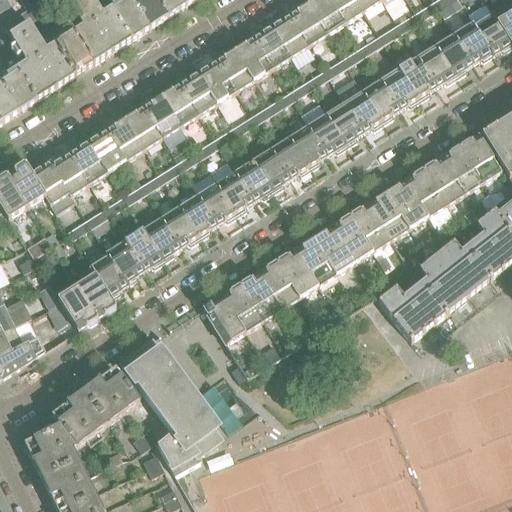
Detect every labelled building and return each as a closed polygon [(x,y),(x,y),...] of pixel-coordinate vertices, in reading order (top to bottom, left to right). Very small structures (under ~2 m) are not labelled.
[(10,11),(4,0),(0,0),(0,14),(1,16),(10,11)] [(43,0),(22,0),(19,2),(26,15),(31,11),(33,10),(46,3),(43,0)] [(113,58),(76,0),(49,0),(48,1),(55,11),(66,4),(83,31),(74,37),(94,69),(113,58)] [(132,45),(111,13),(103,18),(91,0),(76,0),(113,58),(132,45)] [(150,34),(128,0),(113,0),(115,2),(107,7),(111,13),(132,45),(150,34)] [(168,23),(153,0),(128,0),(150,34),(168,23)] [(186,12),(178,0),(153,0),(168,23),(186,12)] [(204,0),(178,0),(186,12),(204,0)] [(346,29),(327,0),(324,0),(319,4),(315,2),(306,7),(327,41),(346,29)] [(364,18),(352,0),(327,0),(346,29),(364,18)] [(382,6),(378,0),(352,0),(364,18),(382,6)] [(457,4),(454,0),(445,0),(443,1),(448,10),(457,4)] [(448,10),(443,1),(434,7),(439,15),(448,10)] [(327,41),(306,7),(296,14),(296,18),(290,22),(309,52),(327,41)] [(439,15),(434,7),(425,13),(430,21),(439,15)] [(77,80),(51,42),(42,48),(29,28),(38,22),(31,11),(26,15),(13,23),(57,93),(77,80)] [(430,21),(425,13),(416,18),(421,27),(430,21)] [(421,27),(416,18),(407,24),(412,33),(421,27)] [(511,18),(498,27),(511,53),(511,18)] [(511,53),(498,27),(492,19),(474,30),(493,61),(499,58),(502,59),(511,53)] [(309,52),(290,22),(282,27),(279,25),(270,30),(291,64),(309,52)] [(57,93),(13,23),(3,29),(26,68),(21,71),(12,57),(9,59),(11,63),(36,106),(57,93)] [(412,33),(407,24),(397,30),(402,38),(412,33)] [(493,61),(474,30),(472,27),(453,39),(472,70),(480,65),(483,67),(493,61)] [(291,64),(270,30),(260,37),(260,41),(253,45),(273,75),(291,64)] [(402,38),(397,30),(388,36),(393,44),(402,38)] [(94,69),(74,37),(70,31),(62,36),(60,35),(51,42),(77,80),(94,69)] [(393,44),(388,36),(379,42),(384,50),(393,44)] [(472,70),(453,39),(435,51),(456,84),(466,78),(465,74),(472,70)] [(384,50),(379,42),(370,48),(375,56),(384,50)] [(273,75),(253,45),(246,50),(242,48),(233,53),(254,87),(273,75)] [(375,56),(370,48),(360,53),(365,62),(375,56)] [(456,84),(435,51),(417,62),(436,93),(443,89),(446,90),(456,84)] [(254,87),(233,53),(223,60),(223,64),(217,68),(235,99),(249,119),(262,110),(249,90),(254,87)] [(365,62),(360,53),(351,59),(356,67),(365,62)] [(356,67),(351,59),(342,65),(347,73),(356,67)] [(436,93),(417,62),(398,74),(420,107),(429,101),(429,97),(436,93)] [(36,106),(11,63),(7,65),(10,70),(5,73),(0,65),(0,85),(19,117),(36,106)] [(347,73),(342,65),(333,70),(338,79),(347,73)] [(235,99),(217,68),(209,73),(206,71),(197,76),(218,110),(235,99)] [(338,79),(333,70),(324,76),(329,84),(338,79)] [(420,107),(398,74),(380,85),(399,116),(406,112),(410,113),(420,107)] [(218,110),(197,76),(186,83),(187,87),(180,91),(200,121),(218,110)] [(329,84),(324,76),(315,82),(320,90),(329,84)] [(320,90),(315,82),(305,88),(310,96),(320,90)] [(19,117),(0,85),(0,126),(1,128),(19,117)] [(399,116),(380,85),(362,97),(383,130),(392,124),(392,120),(399,116)] [(310,96),(305,88),(296,94),(301,102),(310,96)] [(200,121),(180,91),(172,96),(169,94),(160,99),(181,133),(200,121)] [(301,102),(296,94),(287,99),(292,108),(301,102)] [(383,130),(362,97),(344,108),(363,139),(370,135),(373,136),(383,130)] [(181,133),(160,99),(150,106),(150,110),(144,114),(163,144),(181,133)] [(292,108),(287,99),(278,105),(283,113),(292,108)] [(283,113),(278,105),(269,111),(274,119),(283,113)] [(363,139),(344,108),(325,120),(346,154),(356,148),(356,143),(363,139)] [(274,119),(269,111),(260,116),(265,125),(274,119)] [(163,144),(144,114),(136,118),(133,116),(124,122),(145,156),(163,144)] [(265,125),(260,116),(251,122),(256,130),(265,125)] [(346,154),(325,120),(307,132),(326,162),(334,158),(337,160),(346,154)] [(511,120),(481,140),(509,183),(511,180),(511,120)] [(145,156),(124,122),(114,128),(114,132),(107,137),(127,168),(145,156)] [(256,130),(251,122),(242,128),(247,136),(256,130)] [(247,136),(242,128),(233,134),(238,142),(247,136)] [(326,162),(307,132),(289,143),(310,177),(319,171),(319,167),(326,162)] [(238,142),(233,134),(224,139),(229,148),(238,142)] [(127,168),(107,137),(100,141),(96,139),(87,145),(108,179),(127,168)] [(229,148),(224,139),(215,145),(220,154),(229,148)] [(501,177),(479,142),(472,146),(471,146),(461,153),(483,189),(501,177)] [(310,177),(289,143),(271,155),(290,185),(297,181),(300,183),(310,177)] [(108,179),(87,145),(77,151),(77,155),(70,160),(90,191),(108,179)] [(220,154),(215,145),(205,151),(210,159),(220,154)] [(210,159),(205,151),(196,157),(201,165),(210,159)] [(483,189),(461,153),(448,161),(443,164),(465,200),(483,189)] [(290,185),(271,155),(252,166),(273,200),(283,194),(283,190),(290,185)] [(201,165),(196,157),(187,163),(192,171),(201,165)] [(90,191),(70,160),(63,164),(60,162),(50,168),(68,200),(70,203),(90,191)] [(192,171),(187,163),(178,168),(183,177),(192,171)] [(465,200),(443,164),(435,169),(424,176),(447,212),(465,200)] [(273,200),(252,166),(234,178),(253,208),(260,204),(264,206),(273,200)] [(68,200),(50,168),(43,173),(39,171),(30,176),(45,203),(50,212),(68,200)] [(183,177),(178,168),(169,174),(174,182),(183,177)] [(45,203),(30,176),(26,169),(14,176),(14,177),(8,181),(28,214),(45,203)] [(174,182),(169,174),(159,180),(164,188),(174,182)] [(447,212),(424,176),(411,184),(406,187),(429,223),(447,212)] [(253,208),(234,178),(216,189),(237,223),(246,217),(246,213),(253,208)] [(28,214),(8,181),(7,180),(0,185),(0,212),(8,226),(28,214)] [(164,188),(159,180),(150,186),(155,194),(164,188)] [(155,194),(150,186),(141,191),(146,200),(155,194)] [(429,223),(406,187),(399,192),(398,192),(388,199),(410,235),(429,223)] [(237,223),(216,189),(197,201),(217,231),(224,227),(227,229),(237,223)] [(503,204),(511,196),(511,195),(508,189),(498,197),(503,204)] [(146,200),(141,191),(132,197),(137,205),(146,200)] [(137,205),(132,197),(123,203),(128,211),(137,205)] [(410,235),(388,199),(375,207),(369,210),(392,246),(410,235)] [(217,231),(197,201),(179,212),(200,246),(210,240),(210,236),(217,231)] [(128,211),(123,203),(114,209),(119,217),(128,211)] [(487,214),(482,205),(473,212),(478,221),(487,214)] [(119,217),(114,209),(104,215),(109,223),(119,217)] [(489,285),(511,267),(511,209),(499,220),(497,218),(478,232),(487,243),(464,261),(455,250),(422,276),(431,287),(406,306),(396,293),(378,307),(411,349),(448,319),(447,318),(486,287),(485,286),(488,284),(489,285)] [(392,246),(369,210),(362,215),(351,222),(374,258),(392,246)] [(0,230),(8,226),(0,212),(0,230)] [(200,246),(179,212),(161,224),(180,254),(187,250),(191,252),(200,246)] [(477,224),(471,214),(464,220),(470,229),(477,224)] [(109,223),(104,215),(95,220),(100,229),(109,223)] [(100,229),(95,220),(86,226),(91,234),(100,229)] [(374,258),(351,222),(338,230),(333,234),(355,269),(374,258)] [(180,254),(161,224),(143,235),(164,269),(173,263),(173,259),(180,254)] [(91,234),(86,226),(77,232),(82,240),(91,234)] [(82,240),(77,232),(68,238),(70,242),(73,246),(82,240)] [(355,269),(333,234),(325,238),(314,245),(337,281),(355,269)] [(164,269),(143,235),(124,247),(144,277),(151,273),(154,275),(164,269)] [(451,244),(445,235),(438,239),(444,249),(451,244)] [(337,281),(314,245),(301,253),(302,253),(296,257),(319,292),(337,281)] [(144,277),(124,247),(105,259),(107,262),(127,292),(137,286),(137,282),(144,277)] [(67,260),(60,249),(53,253),(60,264),(67,260)] [(426,263),(420,254),(412,259),(419,269),(426,263)] [(319,292),(296,257),(289,261),(278,268),(301,304),(319,292)] [(390,271),(385,261),(378,265),(384,275),(390,271)] [(127,292),(107,262),(89,273),(94,282),(112,306),(121,300),(121,296),(127,292)] [(37,272),(33,265),(32,263),(19,270),(24,279),(37,272)] [(301,304),(278,268),(265,276),(260,280),(282,315),(301,304)] [(282,315),(260,280),(252,284),(241,291),(264,327),(282,315)] [(112,306),(94,282),(77,293),(97,325),(98,324),(104,320),(116,313),(112,306)] [(373,302),(365,290),(355,296),(363,309),(373,302)] [(56,302),(50,291),(40,297),(46,308),(56,302)] [(264,327),(241,291),(228,299),(229,299),(223,303),(246,338),(264,327)] [(97,325),(77,293),(58,305),(62,312),(49,318),(58,336),(60,335),(66,344),(79,336),(86,332),(97,325)] [(246,338),(223,303),(210,311),(210,310),(203,315),(226,351),(246,338)] [(346,320),(339,310),(332,314),(338,325),(346,320)] [(0,339),(14,333),(4,314),(0,315),(0,339)] [(320,337),(338,326),(333,317),(315,328),(320,337)] [(0,363),(23,352),(14,333),(0,339),(0,363)] [(309,344),(305,336),(297,341),(302,348),(309,344)] [(0,385),(1,385),(44,358),(38,345),(23,352),(0,363),(0,385)] [(216,434),(196,406),(152,347),(121,370),(124,376),(171,439),(157,451),(158,452),(175,482),(200,468),(198,463),(218,448),(210,438),(216,434)] [(280,363),(273,351),(262,358),(269,370),(280,363)] [(241,375),(233,379),(238,387),(246,382),(241,375)] [(98,437),(139,407),(118,379),(112,383),(109,378),(57,417),(60,421),(39,436),(41,440),(47,438),(57,457),(75,447),(78,451),(86,446),(90,452),(102,442),(98,437)] [(156,448),(147,436),(140,441),(150,453),(156,448)] [(77,466),(72,456),(78,451),(75,447),(57,457),(47,438),(41,440),(29,447),(32,453),(27,456),(41,484),(77,466)] [(150,453),(140,441),(132,447),(141,459),(150,453)] [(122,466),(118,458),(105,464),(109,473),(122,466)] [(159,469),(155,461),(143,468),(147,476),(159,469)] [(100,511),(95,502),(77,466),(41,484),(55,511),(100,511)] [(163,478),(159,469),(147,476),(151,484),(163,478)] [(163,508),(176,502),(173,495),(160,502),(163,508)] [(181,511),(176,502),(163,508),(164,511),(181,511)]
